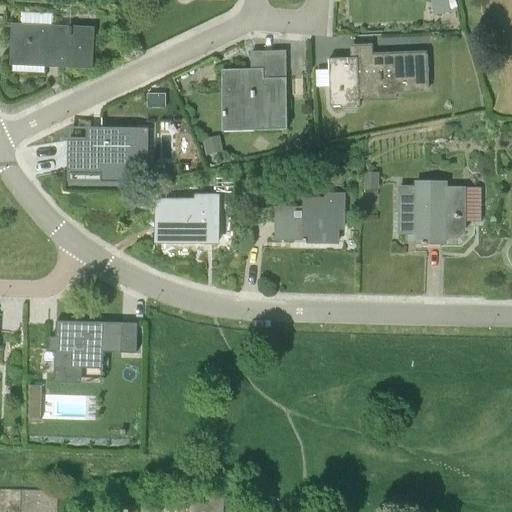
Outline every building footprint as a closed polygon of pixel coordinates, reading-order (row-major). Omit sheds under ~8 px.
[(447,0),(430,0),(433,15),(450,12),(447,0)] [(90,75),(91,63),(92,28),(14,25),(13,59),(7,58),(7,71),(45,73),(90,75)] [(376,39),(376,49),(430,48),(430,37),(376,39)] [(224,127),(264,126),(264,130),(288,129),(286,53),(261,54),(262,70),(223,71),(224,127)] [(426,55),(329,59),(331,106),(359,105),(359,89),(427,87),(426,55)] [(146,163),(147,129),(86,128),(86,140),(70,140),(69,171),(126,172),(126,163),(146,163)] [(307,145),(301,138),(292,147),(298,153),(307,145)] [(218,139),(201,141),(203,160),(221,157),(218,139)] [(379,172),(363,172),(363,189),(379,190),(379,172)] [(465,231),(465,228),(482,228),(482,191),(465,191),(465,187),(446,187),(446,182),(416,182),(416,187),(400,187),(399,234),(416,234),(416,243),(446,243),(446,242),(444,242),(444,237),(458,237),(465,231)] [(343,228),(343,193),(325,193),(324,199),(304,199),(304,209),(277,209),(277,239),(304,239),(304,242),(338,242),(338,228),(343,228)] [(157,242),(218,242),(218,196),(196,196),(196,200),(157,200),(157,242)] [(137,353),(138,323),(56,321),(56,337),(50,337),(50,350),(55,351),(55,367),(103,369),(103,352),(137,353)] [(41,386),(29,386),(28,395),(41,395),(41,386)] [(0,511),(8,511),(9,490),(0,489),(0,511)] [(20,511),(21,490),(9,490),(8,511),(20,511)] [(32,511),(33,490),(21,490),(20,511),(32,511)] [(44,511),(45,491),(33,490),(32,511),(44,511)] [(57,511),(58,497),(58,491),(45,491),(44,511),(57,511)] [(223,511),(224,496),(205,496),(205,503),(192,502),(191,511),(223,511)]
